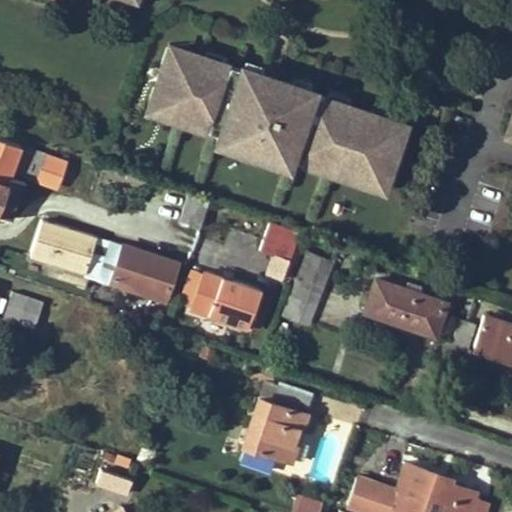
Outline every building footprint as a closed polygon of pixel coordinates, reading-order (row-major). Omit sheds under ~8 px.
[(362,182),(367,168),(382,173),(396,134),(381,128),(386,116),(370,110),(369,112),(342,103),(342,105),(332,101),(333,99),(323,95),(297,86),(299,83),(289,80),(288,83),(273,78),(263,74),(264,73),(251,67),(250,70),(215,58),(214,63),(204,58),(205,56),(189,50),(187,54),(168,47),(148,104),(166,110),(166,114),(184,120),(185,116),(193,119),(192,124),(216,132),(214,135),(236,142),(236,147),(264,156),(266,152),(289,160),(291,156),(312,163),(313,159),(322,162),(322,165),(348,173),(347,177),(362,182)] [(511,107),(502,137),(511,140),(511,107)] [(10,175),(12,170),(57,184),(62,173),(100,186),(104,173),(0,137),(0,214),(11,218),(24,180),(10,175)] [(210,200),(188,193),(180,218),(202,225),(210,200)] [(31,251),(30,253),(84,271),(95,236),(42,219),(31,251)] [(301,231),(271,221),(261,247),(290,258),(301,231)] [(165,298),(178,260),(124,242),(111,280),(165,298)] [(323,256),(306,250),(283,313),(308,323),(322,287),(313,283),(323,256)] [(323,256),(313,283),(322,287),(332,260),(323,256)] [(246,325),(260,288),(205,270),(192,307),(246,325)] [(377,277),(365,310),(435,334),(446,301),(420,292),(422,285),(408,280),(406,287),(377,277)] [(13,291),(4,317),(35,326),(43,301),(13,291)] [(79,321),(91,325),(96,311),(59,298),(51,323),(75,331),(79,321)] [(511,361),(511,322),(485,313),(475,344),(494,350),(493,355),(511,361)] [(452,343),(447,357),(467,364),(472,349),(466,346),(474,324),(460,319),(452,343)] [(447,357),(452,343),(444,341),(439,355),(447,357)] [(254,447),(274,454),(291,459),(292,456),(301,429),(307,411),(305,411),(310,395),(277,384),(276,387),(262,382),(242,442),(245,443),(254,447)] [(292,456),(304,460),(313,433),(301,429),(292,456)] [(254,447),(245,443),(239,457),(270,467),(274,454),(254,447)] [(109,448),(105,458),(127,467),(131,457),(109,448)] [(390,511),(469,511),(477,489),(440,477),(442,473),(406,461),(399,483),(389,511),(390,511)] [(96,482),(126,492),(133,472),(102,463),(96,482)] [(380,477),(356,469),(346,498),(370,506),(380,477)] [(399,483),(380,477),(370,506),(389,511),(399,483)]
